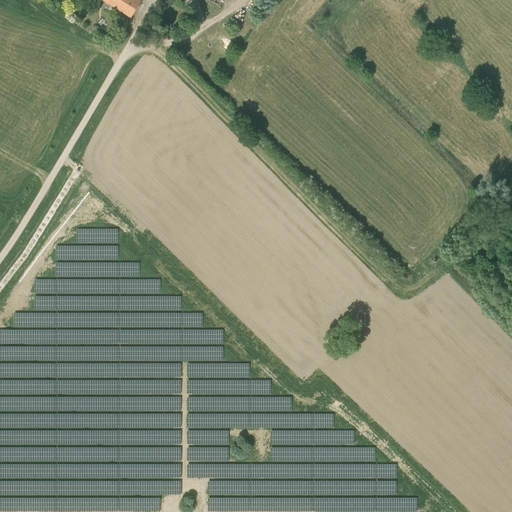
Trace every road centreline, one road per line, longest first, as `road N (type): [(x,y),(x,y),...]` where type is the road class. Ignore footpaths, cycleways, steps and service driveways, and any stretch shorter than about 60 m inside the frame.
road 1 (track): [(148,44),(400,284)]
road 2 (unclassified): [(0,257),(128,50)]
